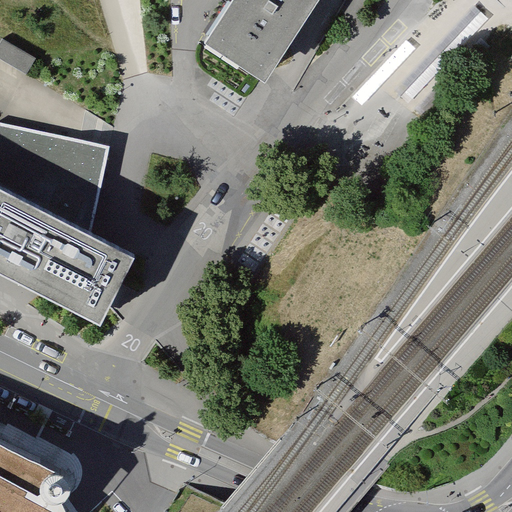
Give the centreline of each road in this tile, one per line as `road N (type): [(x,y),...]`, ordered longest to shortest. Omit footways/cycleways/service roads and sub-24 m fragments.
road 1 (residential): [(177,260),(122,221),(152,116),(177,100),(244,169)]
road 2 (tertiary): [(96,407),(328,511)]
road 3 (residential): [(244,169),(399,0)]
road 4 (residential): [(96,407),(177,260)]
